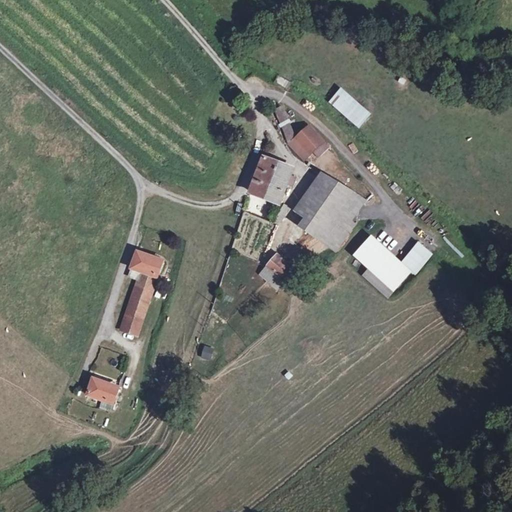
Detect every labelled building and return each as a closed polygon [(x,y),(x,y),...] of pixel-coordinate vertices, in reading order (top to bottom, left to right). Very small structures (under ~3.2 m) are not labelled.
[(277,83),(287,88),(290,82),(280,77),(277,83)] [(341,87),(328,102),(359,129),(372,114),(341,87)] [(310,128),(290,145),(304,160),(324,143),(310,128)] [(264,158),(253,193),(281,202),(287,183),(294,185),(297,176),(290,174),(292,168),(264,158)] [(328,174),(320,186),(347,203),(355,191),(352,189),(346,185),(341,182),(328,174)] [(303,213),(314,220),(309,228),(324,238),(347,203),(320,186),(303,213)] [(347,203),(324,238),(340,248),(358,220),(353,216),(364,198),(359,194),(355,191),(347,203)] [(375,234),(361,251),(400,284),(415,266),(417,267),(433,247),(422,239),(407,259),(375,234)] [(140,280),(154,285),(162,262),(139,253),(130,277),(140,280)] [(281,257),(267,275),(284,288),(298,270),(281,257)] [(137,335),(154,285),(140,280),(123,330),(137,335)] [(206,370),(212,360),(202,354),(196,364),(206,370)] [(91,394),(103,399),(101,405),(115,410),(116,404),(114,403),(118,389),(95,380),(91,394)]
